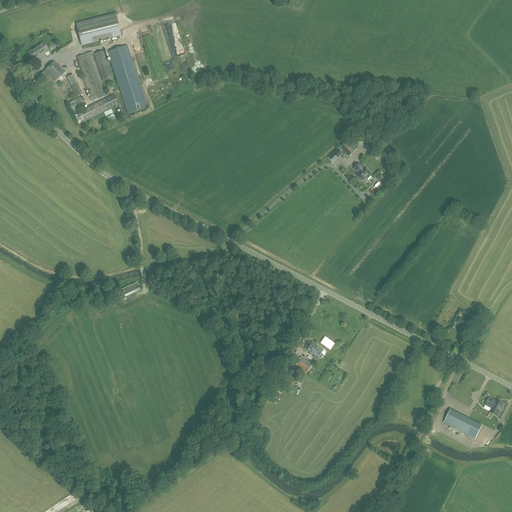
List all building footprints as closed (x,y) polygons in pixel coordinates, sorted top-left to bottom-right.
[(81,45),(121,35),(116,15),(76,25),(81,45)] [(40,54),(42,57),(46,55),(44,53),(48,50),(44,43),(35,48),(39,54),(40,54)] [(148,108),(127,46),(107,52),(128,115),(148,108)] [(39,54),(35,48),(28,53),(33,60),(38,57),(40,59),(42,57),(40,54),(39,54)] [(95,54),(104,81),(114,77),(105,50),(95,54)] [(92,52),(77,57),(92,101),(107,96),(92,52)] [(55,82),(65,72),(54,61),(39,76),(44,81),(49,76),(55,82)] [(76,84),(79,83),(75,74),(68,77),(76,93),(80,91),(76,84)] [(114,94),(103,99),(77,112),(83,123),(108,110),(119,104),(114,94)] [(83,96),(68,103),(73,112),(87,105),(83,96)] [(349,157),(349,156),(354,152),(358,148),(353,143),(351,145),(347,141),(346,143),(340,148),(346,154),(349,157)] [(368,149),(372,154),(376,151),(375,149),(371,146),(368,149)] [(333,162),(342,153),(337,149),(329,157),(333,162)] [(360,165),(359,164),(354,169),(358,173),(365,167),(362,164),(360,165)] [(365,167),(357,175),(362,181),(365,177),(367,179),(372,174),(370,172),(369,172),(365,168),(366,168),(365,167)] [(130,285),(121,290),(125,298),(141,290),(138,285),(137,282),(130,286),(130,285)] [(472,312),(468,319),(475,323),(479,316),(472,312)] [(464,333),(470,323),(460,318),(457,323),(461,325),(458,330),(464,333)] [(315,345),(315,344),(312,342),(312,343),(311,343),(310,343),(309,342),(308,343),(307,343),(306,345),(309,347),(307,351),(312,354),(315,350),(313,349),(315,345)] [(323,350),(315,345),(313,349),(315,350),(312,354),(315,356),(313,358),(317,360),(318,359),(319,358),(320,359),(323,355),(321,354),(323,350)] [(290,356),(295,348),(291,346),(286,354),(290,356)] [(290,366),(291,364),(289,363),(290,360),(280,355),(278,360),(290,366)] [(307,373),(312,364),(301,357),(295,367),(307,373)] [(288,369),(285,367),(284,367),(280,374),(285,376),(288,369)] [(301,383),(304,377),(297,373),(295,376),(298,378),(296,380),(301,383)] [(496,401),(489,398),(485,405),(493,409),(495,404),(496,404),(497,401),(496,401)] [(495,404),(493,409),(490,413),(498,417),(500,413),(504,405),(503,404),(502,403),(501,402),(500,403),(497,401),(496,404),(495,404)] [(475,439),(481,428),(478,426),(480,423),(451,408),(444,422),(475,439)]
